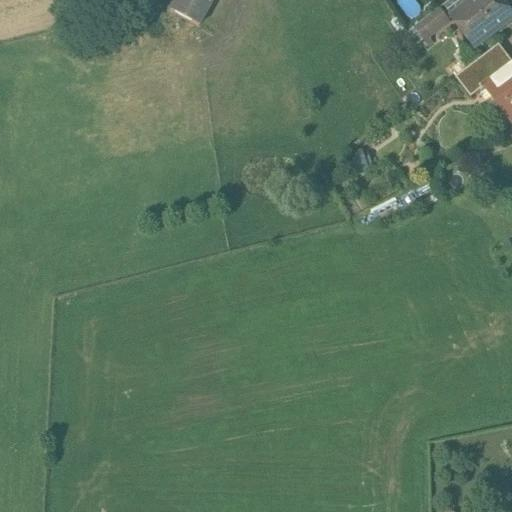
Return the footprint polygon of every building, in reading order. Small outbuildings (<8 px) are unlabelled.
[(174,0),(169,11),(198,27),(212,0),(174,0)] [(511,15),(500,0),(474,0),(451,18),(461,31),(466,28),(479,44),(511,19),(511,15)] [(438,10),(416,27),(425,39),(447,22),(438,10)] [(511,62),(499,45),(455,78),(456,80),(466,71),(481,92),(485,88),(511,66),(511,62)] [(511,66),(485,88),(511,123),(511,122),(511,66)]
